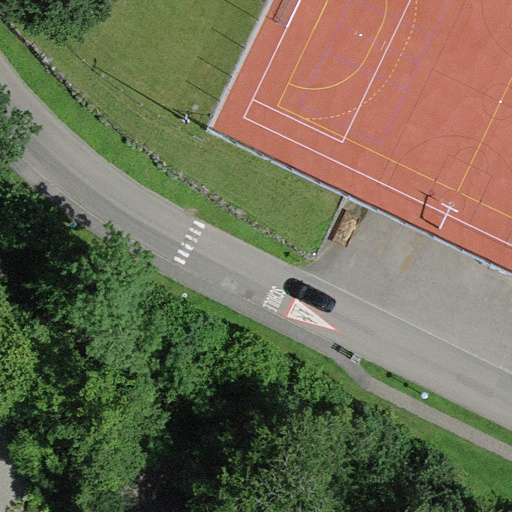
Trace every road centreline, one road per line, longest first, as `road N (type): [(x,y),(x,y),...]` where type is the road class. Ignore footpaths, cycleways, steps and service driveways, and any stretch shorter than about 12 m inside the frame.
road 1 (residential): [(0,76),(94,184),(315,317),(511,414)]
road 2 (residential): [(151,446),(0,260)]
